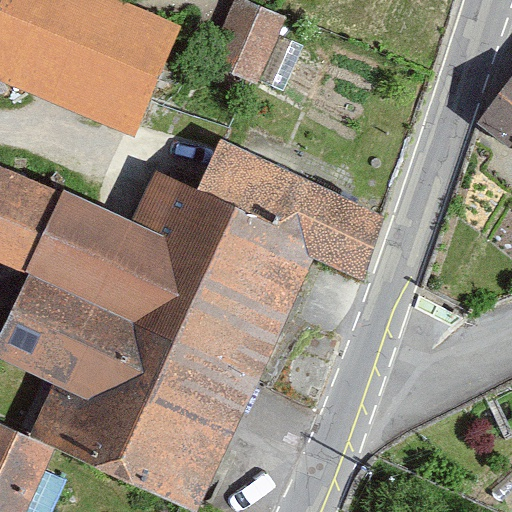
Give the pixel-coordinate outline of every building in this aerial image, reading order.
[(124,0),(0,0),(0,74),(139,137),(188,29),(124,0)] [(231,0),(218,63),(267,74),(282,3),(267,0),(231,0)] [(511,95),(491,124),(511,139),(511,95)] [(197,189),(193,197),(272,234),(317,255),(315,260),(360,281),(390,219),(221,139),(197,189)] [(197,189),(156,170),(132,221),(63,189),(61,193),(1,164),(0,166),(0,261),(27,274),(0,331),(0,359),(53,384),(28,436),(54,448),(190,511),(195,511),(315,260),(317,255),(272,234),(193,197),(197,189)] [(28,436),(0,423),(0,511),(25,511),(54,448),(28,436)]
